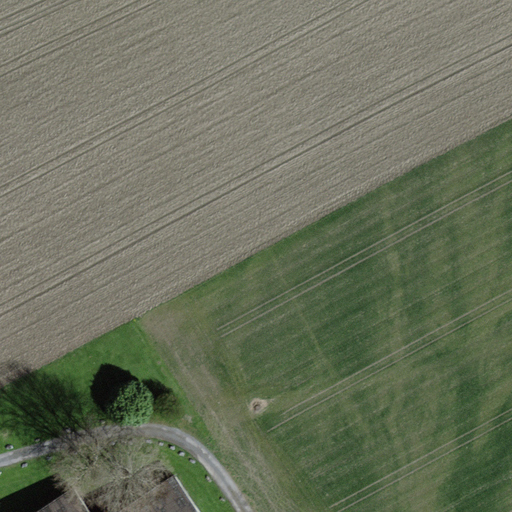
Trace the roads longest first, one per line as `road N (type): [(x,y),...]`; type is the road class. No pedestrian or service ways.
road 1 (track): [(374,0),(344,25),(326,143),(347,219),(305,293),(66,443)]
road 2 (track): [(238,511),(205,463),(173,438),(138,430),(0,461)]
